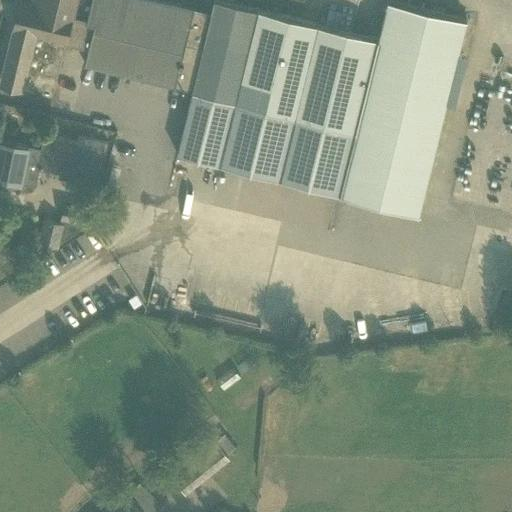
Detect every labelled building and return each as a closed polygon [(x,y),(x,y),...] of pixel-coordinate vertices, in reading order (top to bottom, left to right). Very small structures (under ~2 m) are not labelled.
[(87,25),(87,22),(72,19),(75,0),(32,0),(31,6),(22,4),(23,0),(21,0),(14,28),(15,28),(1,83),(53,96),(66,38),(82,42),(86,25),(87,25)] [(386,0),(378,37),(257,8),(222,0),(214,0),(211,13),(155,0),(92,0),(87,22),(87,25),(86,25),(82,42),(90,44),(85,65),(193,91),(193,93),(192,93),(177,156),(419,213),(427,180),(466,17),(395,0),(386,0)] [(45,133),(42,149),(1,140),(0,144),(0,178),(36,186),(38,168),(58,172),(57,177),(73,181),(77,163),(103,168),(108,143),(114,144),(115,136),(90,131),(89,138),(78,136),(77,140),(45,133)] [(83,228),(83,226),(61,220),(61,222),(44,218),(38,244),(58,249),(59,244),(83,228)] [(235,447),(225,433),(216,440),(208,429),(164,463),(186,492),(231,459),(226,453),(235,447)] [(174,485),(177,483),(172,476),(169,479),(174,485)] [(156,511),(163,505),(139,483),(127,496),(123,493),(104,511),(156,511)]
